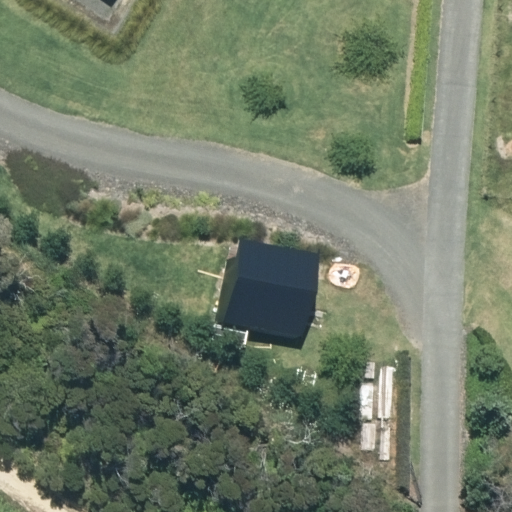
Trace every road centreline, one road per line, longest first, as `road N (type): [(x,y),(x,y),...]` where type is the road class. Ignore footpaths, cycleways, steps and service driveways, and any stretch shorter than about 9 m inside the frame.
road 1 (unknown): [(393,511),(411,154)]
road 2 (unknown): [(411,154),(231,0)]
road 3 (unknown): [(430,0),(411,154)]
road 4 (track): [(0,433),(106,511)]
